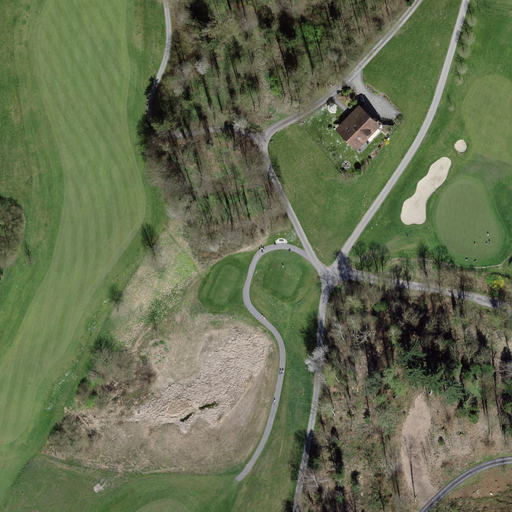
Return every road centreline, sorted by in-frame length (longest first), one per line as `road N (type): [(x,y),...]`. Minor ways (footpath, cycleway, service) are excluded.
road 1 (track): [(329,280),(262,146),(272,130),(318,106),(368,62),(419,0)]
road 2 (track): [(235,483),(257,457),(285,379),(282,348),(245,294),(250,270),(263,252),(284,250),(304,256),(329,280)]
road 3 (track): [(329,280),(422,135),(466,0)]
road 4 (track): [(266,136),(245,128),(153,133),(147,117),(168,45),(164,0)]
road 5 (track): [(297,511),(329,280)]
road 6 (track): [(329,280),(412,284),(484,299),(511,314)]
